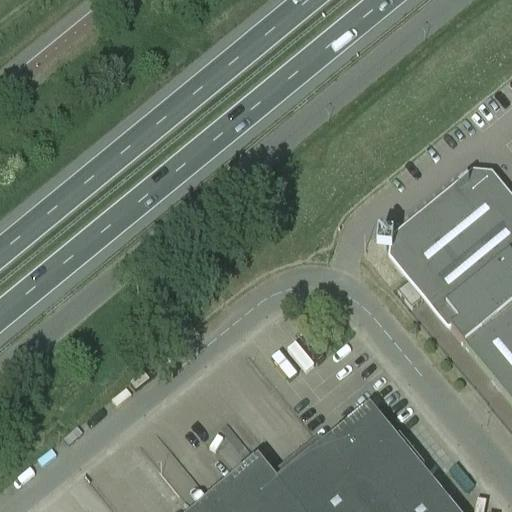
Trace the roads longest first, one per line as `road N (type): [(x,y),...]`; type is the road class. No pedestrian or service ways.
road 1 (unclassified): [(0,376),(453,0)]
road 2 (motorway): [(0,319),(391,0)]
road 3 (unclassified): [(7,511),(263,305),(298,290),(340,295)]
road 4 (motorway): [(305,0),(0,249)]
road 5 (unclassified): [(511,488),(398,346),(340,295)]
